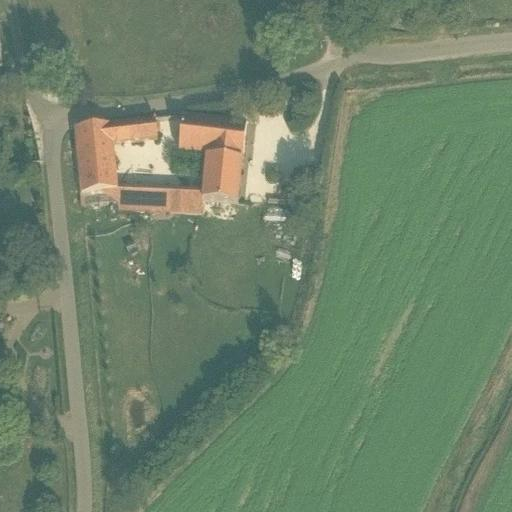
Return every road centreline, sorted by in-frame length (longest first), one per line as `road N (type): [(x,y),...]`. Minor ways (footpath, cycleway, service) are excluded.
road 1 (unclassified): [(85,511),(53,131),(63,117),(223,96),(325,67),(348,46)]
road 2 (unclassified): [(511,43),(377,55),(348,46)]
